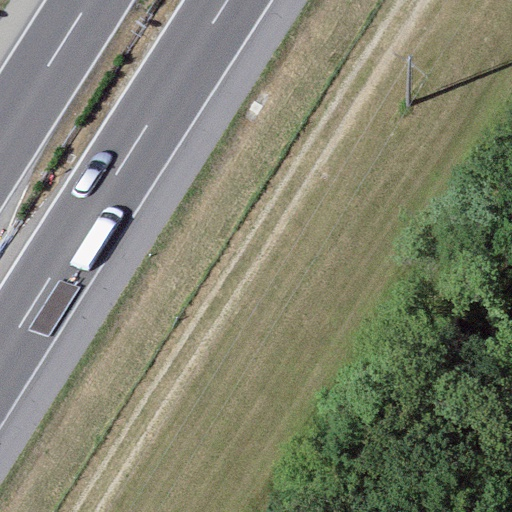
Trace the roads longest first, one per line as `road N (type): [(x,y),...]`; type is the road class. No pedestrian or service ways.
road 1 (track): [(413,0),(81,511)]
road 2 (motorway): [(0,362),(228,0)]
road 3 (motorway): [(91,0),(0,144)]
